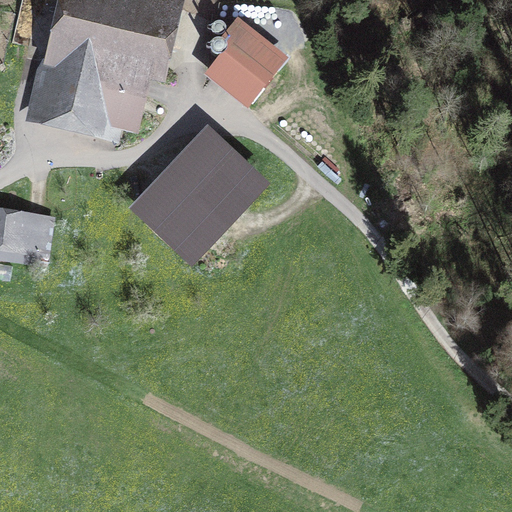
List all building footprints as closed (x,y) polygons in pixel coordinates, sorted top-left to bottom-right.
[(67,0),(39,114),(118,133),(124,107),(137,110),(142,91),(140,90),(145,69),(158,73),(175,4),(159,0),(67,0)] [(211,40),(217,41),(222,39),(224,34),(224,29),(220,25),(215,23),(210,26),(207,30),(208,36),(211,40)] [(232,30),(221,44),(230,50),(209,76),(244,104),(275,65),(232,30)] [(211,60),(217,61),(222,59),(225,54),(224,48),(220,44),(215,42),(209,45),(206,50),(207,56),(211,60)] [(144,218),(186,258),(259,182),(216,141),(144,218)] [(36,263),(46,226),(0,213),(0,266),(27,274),(30,261),(36,263)]
